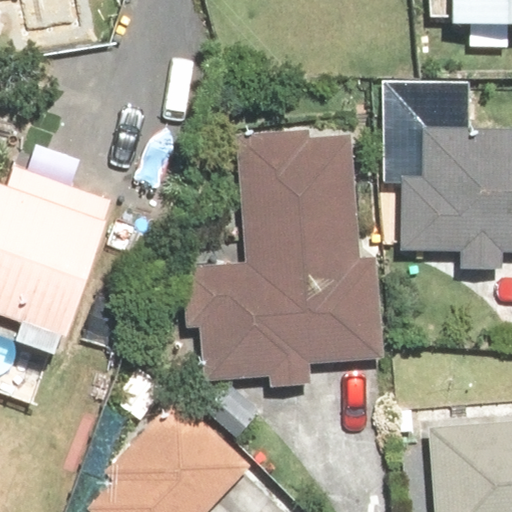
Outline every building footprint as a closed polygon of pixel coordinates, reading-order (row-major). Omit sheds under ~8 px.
[(26,0),(32,28),(84,19),(80,0),(26,0)] [(511,22),(511,0),(451,0),(451,22),(511,22)] [(182,272),(184,371),(359,367),(359,342),(386,341),(383,257),(356,258),(353,121),(233,124),(237,271),(182,272)] [(511,127),(420,126),(420,175),(400,175),(398,250),(457,251),(456,271),(496,272),(496,252),(511,252),(511,127)] [(0,354),(57,371),(113,190),(0,155),(0,354)] [(201,511),(253,456),(179,390),(103,474),(109,480),(81,505),(86,511),(201,511)] [(511,511),(511,421),(425,428),(431,511),(511,511)]
